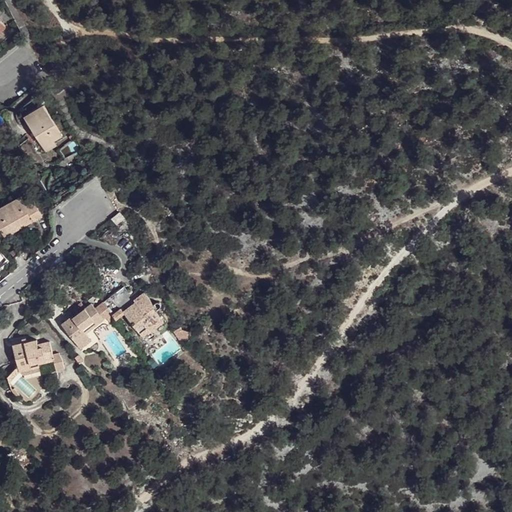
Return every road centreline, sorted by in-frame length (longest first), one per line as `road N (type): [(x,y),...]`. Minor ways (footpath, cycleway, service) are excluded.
road 1 (track): [(511,166),(413,241),(269,424),(167,475),(131,511)]
road 2 (track): [(511,45),(469,30),(208,40),(82,33),(48,0)]
